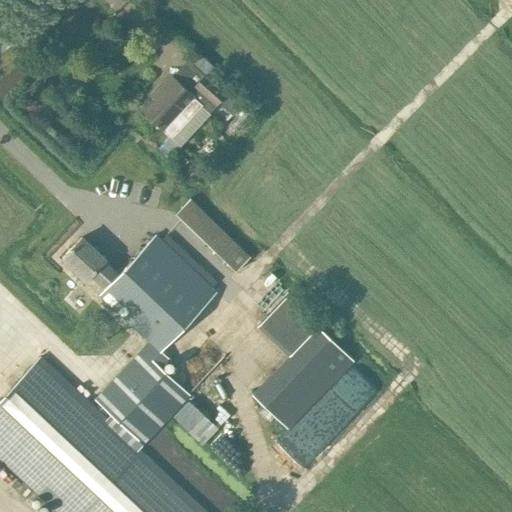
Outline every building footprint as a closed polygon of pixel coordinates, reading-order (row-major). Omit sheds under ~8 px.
[(154,98),(142,111),(164,131),(172,138),(202,105),(194,98),(169,75),(158,87),(161,90),(154,98)] [(203,75),(193,86),(199,91),(194,98),(202,105),(211,112),(217,106),(226,94),(224,93),(214,84),(211,82),(210,81),(209,80),(204,76),(203,75)] [(220,102),(234,115),(244,104),(245,103),(232,90),(220,102)] [(24,101),(23,106),(27,110),(32,111),(36,108),(36,102),(33,98),(28,98),(24,101)] [(207,172),(194,160),(184,170),(197,182),(207,172)] [(175,214),(236,272),(250,257),(189,199),(175,214)] [(101,291),(99,293),(149,340),(159,350),(217,291),(156,233),(118,273),(103,288),(101,291)] [(82,237),(63,257),(85,279),(86,278),(89,275),(103,288),(118,273),(103,260),(104,259),(82,237)] [(354,361),(284,298),(260,323),(292,351),(254,393),(289,427),(354,361)] [(141,349),(94,398),(143,445),(190,395),(160,368),(167,360),(163,356),(158,351),(159,350),(149,340),(141,349)] [(206,511),(128,437),(40,355),(0,398),(0,458),(56,511),(206,511)]
